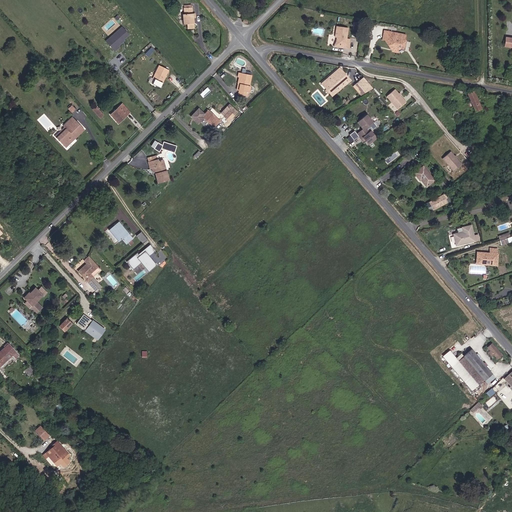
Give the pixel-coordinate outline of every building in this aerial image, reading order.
[(194,28),(193,19),(196,19),(196,14),(193,14),(192,9),(191,9),(190,6),(185,6),(186,15),(183,15),(184,25),(187,25),(188,29),(194,28)] [(346,39),(348,27),(337,25),(335,33),(337,34),(336,41),(338,45),(344,46),(344,48),(348,49),(349,39),(346,39)] [(128,35),(121,26),(105,41),(114,52),(119,48),(117,46),(124,41),(123,39),(128,35)] [(393,50),(399,52),(404,50),(407,34),(399,33),(384,29),(381,40),(384,39),(393,50)] [(168,70),(158,65),(152,78),(162,83),(168,70)] [(331,95),(337,90),(350,80),(341,71),(328,82),(323,85),(331,95)] [(236,91),(239,91),(241,91),(241,95),(246,96),(247,92),(250,92),(251,85),(249,85),(250,75),(239,73),(237,84),(236,91)] [(369,83),(364,77),(356,84),(353,87),(357,92),(359,91),(360,89),(369,83)] [(405,102),(394,89),(386,96),(397,109),(405,102)] [(483,110),(472,91),(466,94),(470,101),(469,102),(472,109),(475,108),(477,112),(483,110)] [(111,114),(116,120),(119,124),(124,119),(132,112),(123,103),(111,114)] [(91,109),(97,117),(101,113),(95,106),(91,109)] [(202,116),(203,118),(201,120),(209,128),(211,126),(215,129),(221,122),(208,110),(202,116)] [(224,117),(228,122),(234,116),(230,111),(224,117)] [(356,134),(360,139),(366,142),(367,144),(376,138),(367,125),(372,122),(367,115),(357,122),(362,129),(356,134)] [(63,126),(64,127),(55,136),(57,138),(67,148),(86,131),(73,117),(63,126)] [(177,152),(179,145),(165,142),(165,144),(158,142),(157,149),(162,151),(163,148),(177,152)] [(462,163),(450,150),(442,157),(453,170),(462,163)] [(147,161),(148,168),(151,167),(152,172),(155,171),(157,181),(167,179),(163,160),(155,162),(155,160),(147,161)] [(433,181),(422,166),(413,173),(419,180),(420,180),(426,187),(433,181)] [(433,210),(446,203),(442,195),(429,203),(433,210)] [(109,229),(120,242),(122,240),(125,244),(132,238),(118,222),(109,229)] [(476,241),(472,224),(456,227),(457,234),(453,235),(455,243),(465,241),(465,243),(476,241)] [(137,235),(145,245),(150,241),(142,231),(137,235)] [(143,262),(151,271),(159,265),(151,255),(157,250),(151,244),(141,253),(139,252),(128,261),(135,269),(143,262)] [(478,252),(477,260),(477,265),(479,265),(496,266),(498,248),(490,248),(489,253),(478,252)] [(87,281),(101,270),(89,255),(84,259),(86,262),(77,270),(87,281)] [(100,287),(93,278),(88,282),(95,292),(100,287)] [(24,297),(30,303),(28,305),(32,310),(37,305),(34,303),(40,297),(43,294),(35,286),(33,288),(24,297)] [(77,323),(98,338),(104,329),(83,314),(77,323)] [(63,332),(72,323),(66,318),(58,327),(63,332)] [(489,350),(498,360),(505,354),(496,344),(489,350)] [(0,352),(0,367),(0,368),(13,356),(16,359),(19,356),(8,345),(0,352)] [(484,377),(484,378),(492,371),(471,348),(463,355),(458,360),(479,382),(484,377)] [(26,370),(31,376),(34,373),(29,367),(26,370)] [(48,436),(39,426),(34,431),(43,441),(48,436)] [(45,453),(53,463),(57,459),(56,458),(61,453),(66,458),(68,456),(55,441),(52,444),(54,446),(45,453)]
